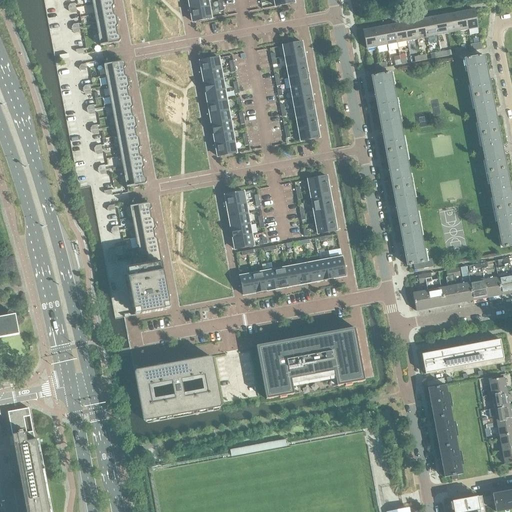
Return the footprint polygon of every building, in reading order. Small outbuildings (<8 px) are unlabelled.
[(210,8),(208,0),(191,0),(188,1),(190,11),(210,8)] [(113,2),(93,6),(95,15),(113,12),(112,8),(114,5),(113,2)] [(212,18),(210,8),(190,11),(192,22),(212,19),(212,18)] [(478,28),(474,10),(465,12),(465,11),(464,11),(467,30),(468,30),(468,29),(478,28)] [(467,30),(464,11),(463,12),(454,14),(457,31),(467,30)] [(113,12),(95,15),(96,25),(117,21),(116,17),(114,15),(113,12)] [(445,15),(444,15),(447,34),(448,33),(457,31),(454,14),(445,15)] [(447,34),(444,15),(443,15),(443,16),(434,17),(437,35),(446,34),(447,34)] [(437,35),(434,17),(424,19),(423,19),(427,37),(428,37),(437,35)] [(427,37),(423,19),(414,21),(417,39),(426,37),(426,38),(427,37)] [(117,21),(96,25),(98,36),(117,32),(116,28),(118,25),(117,21)] [(417,39),(414,21),(404,23),(403,23),(407,41),(417,39)] [(407,41),(403,23),(393,25),(397,43),(406,41),(407,41)] [(397,43),(393,25),(384,27),(384,26),(387,45),(397,43)] [(387,45),(384,26),(383,27),(374,28),(377,47),(387,45)] [(377,47),(374,28),(363,30),(363,32),(366,47),(366,49),(377,47)] [(117,32),(98,36),(100,46),(106,45),(108,47),(112,46),(113,44),(119,43),(121,40),(120,37),(118,35),(117,32)] [(304,54),(302,43),(283,46),(283,47),(285,57),(304,54)] [(481,43),(471,45),(472,51),(472,52),(482,50),(482,49),(481,43)] [(306,64),(304,54),(285,57),(287,68),(306,64)] [(472,97),(491,93),(488,77),(489,77),(488,72),(487,72),(483,56),(481,56),(481,54),(474,55),(474,57),(465,59),(472,97)] [(221,69),(219,59),(219,58),(200,62),(202,73),(221,69)] [(110,64),(104,65),(106,76),(124,72),(124,69),(125,67),(125,64),(122,62),(117,63),(114,61),(111,62),(110,64)] [(308,75),(306,64),(287,68),(289,79),(308,75)] [(223,79),(221,69),(202,73),(204,83),(223,79)] [(124,72),(106,76),(108,86),(128,82),(128,79),(125,77),(124,72)] [(378,115),(397,111),(390,73),(371,77),(374,94),(373,94),(374,98),(375,98),(378,115)] [(310,85),(308,75),(289,79),(291,89),(310,85)] [(225,90),(223,79),(204,83),(206,94),(225,90)] [(128,82),(108,86),(109,96),(128,93),(128,90),(127,89),(129,87),(128,82)] [(293,99),(312,95),(311,90),(310,85),(291,89),(293,99)] [(227,100),(225,90),(206,94),(208,104),(227,100)] [(128,93),(109,96),(111,106),(132,102),(131,99),(129,97),(128,93)] [(491,93),(472,97),(480,135),(499,131),(495,114),(497,114),(496,110),(494,110),(491,93)] [(314,106),(312,95),(293,99),(294,109),(314,106)] [(229,111),(227,100),(208,104),(210,115),(229,111)] [(132,102),(111,106),(113,116),(132,113),(131,111),(131,109),(133,107),(132,102)] [(316,116),(314,106),(294,109),(296,120),(316,116)] [(231,121),(229,111),(210,115),(211,125),(231,121)] [(397,111),(378,115),(381,131),(380,132),(381,136),(382,136),(385,152),(405,149),(397,111)] [(132,113),(113,116),(115,127),(136,123),(135,119),(133,117),(132,113)] [(318,127),(316,116),(296,120),(298,130),(318,127)] [(233,132),(231,121),(211,125),(213,136),(233,132)] [(136,123),(115,127),(117,137),(136,133),(135,129),(137,127),(136,123)] [(320,138),(318,127),(298,130),(300,141),(300,142),(320,138)] [(502,147),(499,131),(480,135),(487,173),(506,169),(504,156),(503,152),(505,151),(504,147),(502,147)] [(235,142),(233,132),(213,136),(215,146),(235,142)] [(136,133),(117,137),(119,147),(140,143),(139,139),(136,137),(136,133)] [(237,153),(235,142),(215,146),(217,157),(237,153)] [(140,143),(119,147),(120,152),(121,157),(139,154),(139,152),(139,149),(140,147),(140,143)] [(405,149),(385,152),(389,169),(387,169),(388,173),(389,173),(393,190),(412,186),(405,149)] [(139,154),(121,157),(123,167),(143,163),(142,159),(140,157),(139,154)] [(143,163),(123,167),(125,178),(143,174),(142,171),(142,170),(144,167),(143,163)] [(506,169),(487,173),(495,210),(511,206),(511,198),(510,190),(511,189),(511,185),(509,185),(506,169)] [(143,174),(125,178),(126,188),(132,187),(135,188),(138,188),(140,185),(145,184),(147,182),(146,179),(144,177),(143,174)] [(329,188),(327,177),(308,180),(308,181),(310,191),(329,188)] [(412,186),(393,190),(396,206),(394,207),(395,211),(396,211),(400,228),(419,224),(412,186)] [(331,198),(329,188),(310,191),(312,202),(331,198)] [(246,203),(244,193),(244,192),(225,196),(227,207),(246,203)] [(314,213),(333,209),(331,198),(312,202),(314,213)] [(136,206),(130,207),(132,218),(151,215),(150,211),(152,208),(151,205),(149,203),(143,204),(141,203),(137,203),(136,206)] [(248,214),(246,203),(227,207),(229,217),(248,214)] [(511,206),(495,210),(502,248),(511,245),(511,206)] [(316,224),(335,220),(333,209),(314,213),(316,224)] [(250,225),(248,214),(229,217),(231,228),(250,225)] [(151,215),(132,218),(134,228),(155,224),(154,220),(151,218),(151,215)] [(337,231),(335,220),(316,224),(318,234),(337,231)] [(155,224),(134,228),(136,238),(154,235),(154,231),(155,228),(155,224)] [(425,260),(419,224),(400,228),(403,244),(401,244),(402,249),(403,248),(407,265),(409,265),(426,262),(425,260)] [(252,235),(250,225),(231,228),(233,239),(252,235)] [(154,235),(136,238),(138,248),(158,244),(158,240),(155,238),(154,235)] [(254,246),(252,235),(233,239),(235,250),(254,246)] [(158,244),(138,248),(139,257),(160,253),(158,244)] [(129,269),(127,269),(128,274),(127,275),(134,310),(135,310),(136,315),(141,314),(141,315),(145,314),(168,310),(170,307),(168,295),(166,285),(160,253),(139,257),(135,258),(130,259),(132,268),(129,269)] [(345,277),(341,255),(330,257),(334,279),(345,277)] [(334,279),(330,257),(318,259),(322,281),(334,279)] [(322,281),(318,259),(307,262),(311,283),(322,281)] [(432,259),(425,260),(426,262),(409,265),(409,267),(414,266),(414,270),(433,267),(432,259)] [(509,259),(502,260),(503,262),(503,266),(504,268),(511,267),(509,259)] [(311,283),(307,262),(296,264),(300,285),(311,283)] [(481,263),(473,265),(475,273),(482,272),(481,263)] [(300,285),(296,264),(285,266),(289,287),(295,286),(300,285)] [(470,274),(468,275),(473,300),(487,298),(482,272),(475,273),(473,265),(468,265),(470,274)] [(289,287),(285,266),(274,268),(278,289),(289,287)] [(463,284),(455,285),(459,303),(473,300),(468,275),(466,266),(460,267),(463,284)] [(459,267),(452,268),(454,277),(460,276),(459,267)] [(498,269),(496,270),(498,277),(501,295),(511,292),(511,273),(511,267),(504,268),(498,269)] [(278,289),(274,268),(262,270),(266,291),(278,289)] [(452,268),(446,270),(447,279),(454,277),(452,268)] [(266,291),(262,270),(251,272),(255,294),(266,291)] [(488,271),(482,272),(487,298),(501,295),(498,277),(496,270),(494,270),(488,271)] [(255,294),(251,272),(240,274),(239,274),(243,296),(255,294)] [(447,287),(441,288),(444,305),(459,303),(455,285),(454,277),(447,279),(446,279),(447,287)] [(432,281),(425,282),(427,291),(430,308),(444,305),(441,288),(440,280),(432,281)] [(427,291),(413,293),(415,305),(416,311),(430,308),(427,291)] [(15,315),(0,317),(0,338),(19,335),(15,315)] [(356,327),(257,346),(267,399),(300,392),(297,378),(334,371),(337,385),(344,384),(344,386),(353,385),(352,382),(366,380),(356,327)] [(500,340),(421,355),(425,374),(498,361),(503,360),(504,360),(500,340)] [(137,369),(134,373),(143,420),(145,422),(148,423),(218,410),(220,408),(222,406),(213,359),(208,355),(179,361),(177,363),(170,365),(167,363),(137,369)] [(503,378),(489,381),(491,390),(492,394),(506,392),(503,378)] [(446,386),(428,389),(430,398),(430,402),(429,402),(430,406),(431,406),(432,410),(433,418),(451,415),(450,407),(450,406),(448,396),(447,394),(446,386)] [(506,392),(492,394),(493,399),(494,408),(509,406),(506,392)] [(496,418),(493,419),(494,423),(511,419),(509,406),(494,408),(496,416),(496,418)] [(51,511),(38,440),(36,440),(35,440),(29,408),(8,412),(15,446),(14,446),(16,456),(27,511),(51,511)] [(451,415),(433,418),(435,428),(436,431),(434,431),(435,435),(437,435),(437,438),(439,448),(457,444),(455,436),(455,435),(453,424),(453,423),(451,415)] [(511,423),(511,419),(494,423),(495,427),(498,427),(500,436),(511,433),(511,423)] [(511,433),(500,436),(501,446),(502,450),(511,448),(511,433)] [(457,444),(439,448),(441,457),(441,460),(440,460),(441,464),(442,464),(443,468),(444,477),(451,476),(452,480),(458,479),(457,475),(462,474),(461,465),(460,464),(458,453),(458,452),(457,444)] [(511,448),(502,450),(503,454),(505,464),(511,462),(511,448)] [(511,508),(511,490),(509,491),(509,490),(504,491),(505,492),(493,494),(496,511),(511,508)] [(480,511),(479,503),(477,497),(452,502),(452,503),(454,503),(455,509),(453,509),(453,511),(480,511)]
